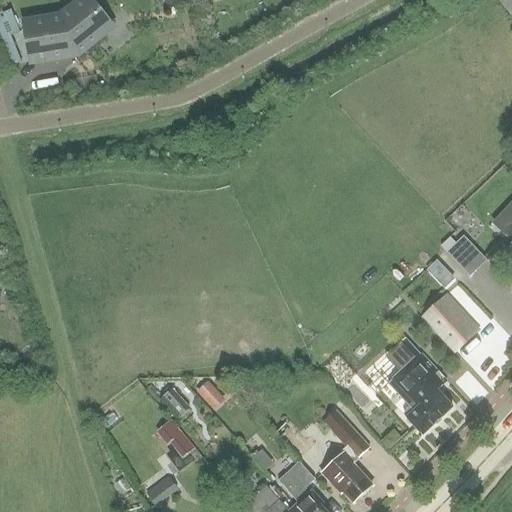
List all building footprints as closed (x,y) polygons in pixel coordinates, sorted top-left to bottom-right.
[(83,0),(62,18),(28,23),(34,63),(65,58),(75,58),(111,29),(87,0),(83,0)] [(511,0),(497,0),(511,17),(511,0)] [(511,223),(502,235),(511,243),(505,251),(511,258),(510,259),(511,261),(511,223)] [(465,237),(448,253),(471,276),(487,261),(465,237)] [(429,273),(437,281),(447,271),(439,263),(429,273)] [(446,294),(421,318),(456,355),(481,331),(446,294)] [(450,382),(421,353),(401,373),(389,385),(411,408),(405,413),(405,416),(425,437),(456,408),(440,393),(450,382)] [(242,392),(256,399),(261,388),(247,380),(242,392)] [(225,382),(220,388),(229,397),(235,392),(225,382)] [(227,401),(209,383),(198,393),(216,412),(227,401)] [(192,410),(173,390),(160,402),(179,422),(192,410)] [(347,447),(344,451),(345,452),(342,456),(343,457),(321,477),(343,500),(345,497),(353,505),(371,489),(351,468),(372,448),(338,413),(325,425),(347,447)] [(100,415),(95,419),(100,425),(105,420),(100,415)] [(183,433),(172,443),(184,458),(195,448),(183,433)] [(309,495),(304,490),(315,480),(301,464),(279,484),(300,506),(296,510),(297,511),(324,511),(320,508),(321,506),(312,496),(309,495)] [(169,477),(148,493),(159,508),(180,492),(169,477)] [(293,511),(288,511),(268,489),(245,510),(246,511),(297,511),(296,510),(293,511)]
